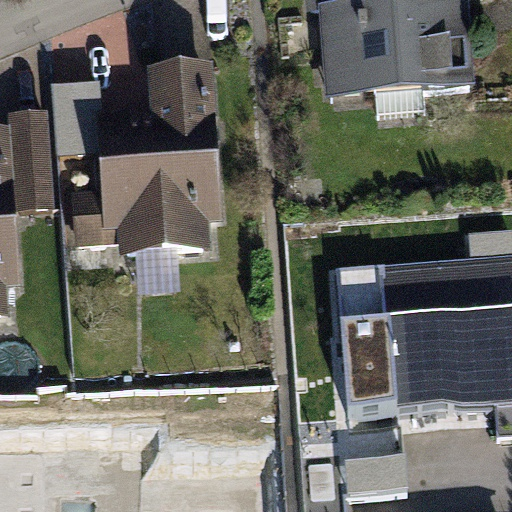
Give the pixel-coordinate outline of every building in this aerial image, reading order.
[(471,5),(324,20),(333,113),(481,98),(471,5)] [(228,234),(218,80),(153,84),(154,108),(130,110),(130,120),(105,122),(97,122),(100,163),(102,201),(77,203),(80,255),(120,252),(121,266),(216,260),(214,235),(228,234)] [(97,122),(105,122),(102,91),(53,95),(58,166),(100,163),(97,122)] [(51,121),(10,124),(12,145),(17,223),(58,220),(51,121)] [(17,223),(12,145),(0,146),(0,328),(7,329),(5,298),(22,297),(17,223)] [(511,265),(339,280),(351,431),(511,417),(511,265)] [(408,466),(347,470),(350,504),(410,500),(408,466)]
